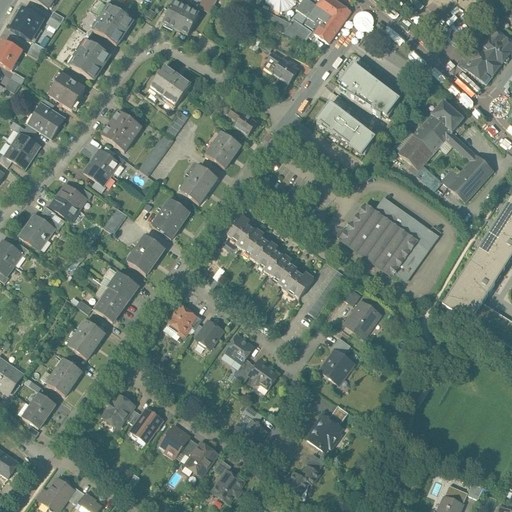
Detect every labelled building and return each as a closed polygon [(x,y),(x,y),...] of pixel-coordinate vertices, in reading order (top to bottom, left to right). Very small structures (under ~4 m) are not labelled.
[(54,0),(28,0),(29,0),(48,11),(54,0)] [(217,0),(202,0),(201,3),(213,9),(217,0)] [(351,14),(330,0),(321,0),(317,7),(306,0),(304,0),(296,12),(309,20),(304,26),(312,32),(311,34),(293,21),(290,25),(250,4),(245,15),(247,16),(303,46),(308,39),(311,41),(314,37),(328,46),(351,14)] [(199,17),(174,4),(163,25),(188,38),(199,17)] [(133,23),(109,7),(101,20),(125,35),(133,23)] [(43,23),(23,11),(10,31),(31,43),(31,42),(30,41),(36,31),(38,32),(43,23)] [(64,20),(54,14),(50,20),(60,26),(64,20)] [(60,26),(50,20),(47,26),(57,32),(60,26)] [(125,35),(101,20),(93,32),(116,48),(125,35)] [(504,31),(494,23),(489,29),(500,36),(504,31)] [(511,54),(490,38),(480,51),(479,51),(474,58),(469,54),(460,65),(460,67),(466,71),(466,73),(483,86),(486,85),(489,81),(491,80),(511,54)] [(22,53),(4,42),(0,49),(0,66),(10,73),(22,53)] [(273,49),(261,42),(257,48),(270,55),(273,49)] [(110,58),(86,43),(70,68),(93,83),(110,58)] [(45,50),(34,44),(30,50),(41,56),(45,50)] [(41,56),(30,50),(27,56),(37,62),(41,56)] [(283,62),(273,55),(263,69),(264,71),(269,75),(273,78),(273,77),(278,80),(288,87),(298,72),(291,68),(293,65),(290,63),(288,65),(283,62)] [(406,98),(352,63),(335,89),(389,125),(406,98)] [(191,88),(165,69),(149,91),(175,109),(191,88)] [(25,80),(15,74),(11,80),(21,86),(25,80)] [(85,92),(62,76),(48,97),(72,112),(85,92)] [(21,86),(11,80),(5,90),(15,96),(21,86)] [(288,87),(278,80),(273,87),(283,94),(288,87)] [(383,134),(328,99),(311,125),(366,161),(383,134)] [(54,108),(44,101),(41,106),(51,113),(54,108)] [(443,104),(398,156),(418,174),(445,142),(451,135),(463,122),(456,116),(456,115),(450,111),(443,104)] [(51,113),(41,106),(35,116),(58,131),(65,121),(51,113)] [(257,125),(243,116),(233,109),(227,117),(237,124),(234,129),(248,139),(257,125)] [(142,130),(119,114),(118,115),(119,116),(113,124),(112,124),(110,127),(133,143),(142,130)] [(180,114),(164,136),(172,142),(188,120),(180,114)] [(58,131),(34,116),(28,126),(38,133),(52,141),(58,131)] [(38,133),(28,126),(25,131),(31,135),(35,138),(38,133)] [(133,143),(110,127),(108,129),(109,129),(103,138),(102,137),(101,139),(125,155),(133,143)] [(25,131),(21,128),(17,134),(19,136),(20,135),(27,140),(31,135),(25,131)] [(27,140),(20,135),(19,136),(12,147),(32,160),(40,148),(27,140)] [(241,148),(222,135),(206,158),(224,171),(241,148)] [(493,174),(476,158),(475,158),(451,135),(445,142),(470,164),(457,178),(451,172),(441,184),(465,205),(493,174)] [(164,136),(138,172),(148,179),(173,143),(172,142),(164,136)] [(32,160),(12,147),(5,158),(5,159),(12,164),(25,172),(32,160)] [(112,161),(100,152),(95,159),(96,159),(93,164),(92,163),(111,177),(119,166),(112,161)] [(12,164),(5,159),(5,158),(2,156),(0,160),(0,163),(8,170),(12,164)] [(125,163),(115,156),(112,161),(119,166),(121,168),(125,163)] [(111,177),(92,163),(91,164),(92,165),(89,169),(88,168),(83,175),(96,184),(103,189),(104,188),(111,177)] [(217,181),(198,168),(180,194),(199,207),(217,181)] [(103,189),(96,184),(92,188),(102,195),(106,190),(104,188),(103,189)] [(79,195),(67,186),(59,198),(78,212),(86,200),(79,195)] [(92,197),(82,190),(79,195),(86,200),(89,202),(92,197)] [(78,212),(59,198),(51,210),(70,223),(78,212)] [(511,265),(511,200),(446,306),(511,347),(511,318),(488,304),(511,265)] [(384,201),(374,214),(365,208),(347,234),(343,231),(337,239),(391,278),(393,275),(395,277),(395,276),(406,283),(438,239),(384,201)] [(189,215),(171,202),(152,228),(171,242),(189,215)] [(56,216),(46,209),(42,214),(52,221),(56,216)] [(117,211),(103,230),(113,237),(127,218),(117,211)] [(52,221),(42,214),(39,219),(55,230),(54,231),(55,232),(58,234),(62,228),(52,221)] [(39,219),(36,217),(19,240),(38,253),(54,231),(55,230),(39,219)] [(242,218),(227,238),(236,244),(235,247),(241,251),(254,233),(247,228),(249,223),(242,218)] [(263,236),(256,231),(254,233),(241,251),(250,257),(249,260),(255,264),(268,246),(261,240),(263,236)] [(164,251),(145,238),(127,264),(146,278),(164,251)] [(15,251),(3,242),(0,246),(0,257),(14,268),(22,257),(22,256),(15,251)] [(277,249),(270,244),(268,246),(255,264),(264,270),(263,273),(269,277),(282,259),(274,253),(277,249)] [(29,253),(19,246),(15,251),(22,256),(22,257),(24,259),(29,253)] [(14,268),(0,257),(0,274),(6,279),(7,278),(14,268)] [(291,262),(284,257),(282,259),(269,277),(278,283),(277,286),(283,290),(295,274),(296,272),(288,266),(291,262)] [(346,279),(337,273),(334,277),(343,284),(346,279)] [(6,279),(0,274),(0,282),(5,286),(9,280),(7,278),(6,279)] [(303,279),(295,274),(283,290),(282,292),(288,296),(290,295),(299,301),(313,281),(305,275),(303,279)] [(138,289),(118,275),(112,285),(130,297),(134,293),(136,292),(138,289)] [(343,284),(334,277),(331,282),(340,288),(343,284)] [(340,288),(331,282),(327,286),(336,293),(340,288)] [(130,297),(112,285),(108,290),(109,291),(126,303),(130,297)] [(336,293),(327,286),(324,291),(333,298),(336,293)] [(126,303),(109,291),(102,302),(120,314),(128,304),(126,303)] [(333,298),(324,291),(321,296),(330,302),(333,298)] [(360,298),(350,291),(343,302),(353,309),(360,298)] [(330,302),(321,296),(317,300),(326,307),(330,302)] [(326,307),(317,300),(314,305),(323,311),(326,307)] [(93,310),(81,302),(77,308),(88,317),(93,310)] [(120,314),(102,302),(94,312),(113,325),(120,314)] [(380,317),(360,304),(344,328),(363,341),(380,317)] [(323,311),(314,305),(311,310),(320,316),(323,311)] [(194,318),(180,308),(168,325),(175,330),(175,334),(180,337),(184,336),(190,329),(188,327),(194,318)] [(320,316),(311,310),(307,314),(316,321),(320,316)] [(202,321),(195,317),(194,318),(188,327),(190,329),(195,332),(199,326),(202,321)] [(86,323),(68,349),(86,362),(105,336),(86,323)] [(196,340),(196,341),(198,343),(198,346),(204,351),(207,350),(210,351),(223,333),(208,323),(204,330),(196,340)] [(195,332),(191,337),(196,340),(204,330),(199,326),(195,332)] [(255,349),(237,337),(224,355),(241,367),(242,368),(246,362),(255,349)] [(351,348),(339,340),(331,351),(334,353),(335,352),(343,359),(351,348)] [(343,359),(335,352),(334,353),(319,374),(338,388),(354,366),(343,359)] [(0,382),(10,368),(0,360),(0,382)] [(64,361),(47,386),(65,398),(82,374),(64,361)] [(281,376),(258,361),(254,367),(246,379),(248,380),(252,382),(252,386),(255,388),(259,387),(269,394),(281,376)] [(239,381),(250,364),(246,362),(242,368),(241,367),(234,377),(239,381)] [(246,379),(254,367),(250,364),(239,381),(244,385),(248,380),(246,379)] [(21,376),(10,368),(0,382),(0,390),(7,395),(8,393),(15,384),(21,376)] [(41,389),(32,383),(29,388),(38,394),(41,389)] [(15,384),(8,393),(13,397),(20,387),(15,384)] [(56,406),(39,395),(31,408),(47,419),(56,406)] [(136,408),(117,395),(100,419),(119,432),(136,408)] [(47,419),(31,408),(22,420),(38,431),(47,419)] [(164,424),(145,410),(128,434),(148,448),(164,424)] [(325,413),(306,440),(327,455),(330,450),(333,452),(344,436),(342,435),(347,428),(325,413)] [(260,427),(252,421),(247,428),(249,430),(242,440),(255,449),(266,434),(259,429),(260,427)] [(40,434),(30,427),(26,432),(36,439),(40,434)] [(190,439),(173,428),(162,444),(169,448),(166,452),(167,453),(167,456),(172,460),(174,458),(176,459),(179,455),(189,440),(190,439)] [(189,440),(179,455),(184,458),(185,456),(194,444),(189,440)] [(200,448),(194,444),(185,456),(191,460),(200,448)] [(217,456),(201,445),(200,448),(191,460),(189,463),(196,469),(192,473),(201,479),(217,456)] [(18,465),(0,452),(0,475),(8,481),(18,465)] [(231,469),(221,462),(213,472),(223,479),(227,473),(227,474),(231,469)] [(321,475),(308,466),(301,477),(295,473),(282,491),(298,501),(309,484),(313,487),(321,475)] [(227,474),(227,473),(223,479),(212,495),(228,506),(233,499),(237,499),(240,494),(239,491),(243,485),(227,474)] [(73,492),(57,480),(41,504),(49,509),(48,511),(59,511),(67,501),(74,492),(73,492)] [(483,490),(472,486),(466,497),(477,502),(483,490)] [(74,492),(67,501),(72,504),(80,493),(75,489),(73,492),(74,492)] [(80,493),(72,504),(77,508),(85,497),(80,493)] [(92,500),(86,496),(85,497),(77,508),(74,511),(98,511),(101,509),(94,504),(95,503),(95,502),(91,500),(92,500)] [(460,511),(462,507),(444,499),(438,511),(460,511)]
